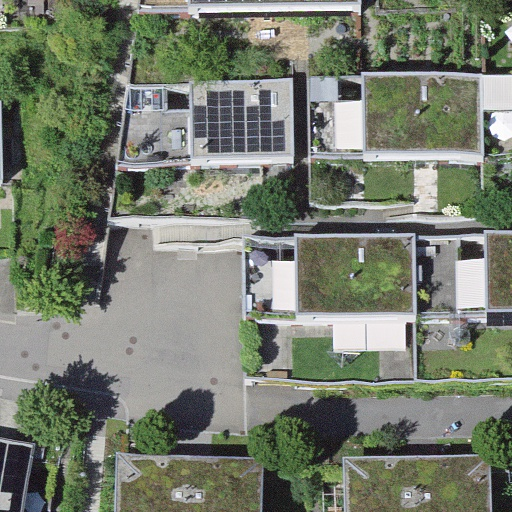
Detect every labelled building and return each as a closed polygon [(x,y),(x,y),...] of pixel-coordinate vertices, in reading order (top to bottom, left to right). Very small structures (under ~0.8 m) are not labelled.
[(192,0),(194,28),(366,21),(365,0),(192,0)] [(482,82),(365,86),(368,171),(485,167),(482,82)] [(295,86),(193,88),(195,173),(297,171),(295,86)] [(363,174),(363,89),(313,89),(312,174),(363,174)] [(511,242),(490,244),(494,332),(511,331),(511,242)] [(419,247),(298,251),(301,336),(421,333),(419,247)] [(32,511),(42,453),(0,445),(0,511),(32,511)] [(494,511),(493,462),(348,467),(349,511),(494,511)] [(197,468),(124,467),(123,511),(268,511),(269,468),(197,468)]
